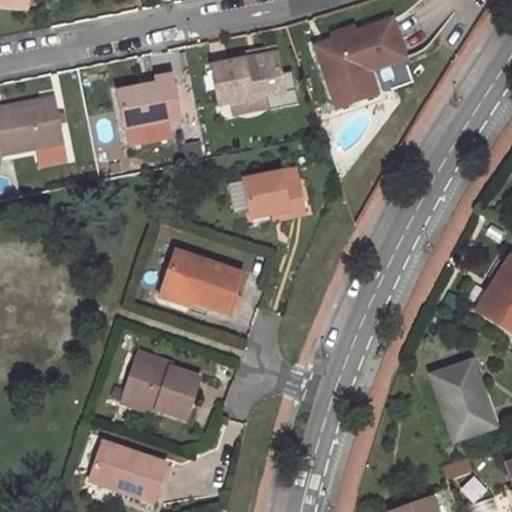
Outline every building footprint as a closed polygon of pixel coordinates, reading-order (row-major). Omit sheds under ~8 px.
[(395,20),(318,47),(331,85),(372,70),(408,58),(395,20)] [(279,45),(248,53),(250,61),(264,58),(274,56),(282,54),(280,46),(279,45)] [(274,56),(264,58),(250,61),(230,65),(217,69),(224,101),(238,98),(257,93),(271,90),(289,86),(282,54),(274,56)] [(372,70),(331,85),(340,109),(380,94),(372,70)] [(179,107),(174,75),(160,78),(161,84),(145,88),(122,92),(128,129),(168,121),(166,110),(179,107)] [(160,78),(144,81),(145,88),(161,84),(160,78)] [(241,110),(274,103),(271,90),(257,93),(238,98),(241,110)] [(67,142),(60,98),(0,108),(0,148),(3,148),(4,154),(67,142)] [(250,177),(256,213),(278,210),(291,207),(293,214),(307,211),(299,168),(250,177)] [(280,217),(293,214),(291,207),(278,210),(280,217)] [(231,316),(244,276),(177,253),(165,288),(195,299),(193,304),(210,309),(231,316)] [(511,256),(510,255),(477,310),(511,331),(511,256)] [(165,288),(162,297),(209,314),(210,309),(193,304),(195,299),(165,288)] [(172,368),(174,364),(141,353),(138,362),(171,373),(172,368)] [(188,417),(201,378),(172,368),(171,373),(138,362),(124,402),(157,414),(159,408),(188,417)] [(488,407),(472,364),(431,378),(453,442),(491,429),(484,409),(488,407)] [(155,504),(168,463),(105,441),(93,476),(121,485),(119,491),(155,504)] [(466,460),(440,469),(444,480),(470,471),(466,460)] [(93,476),(91,482),(119,491),(121,485),(93,476)] [(432,511),(428,499),(389,511),(432,511)]
